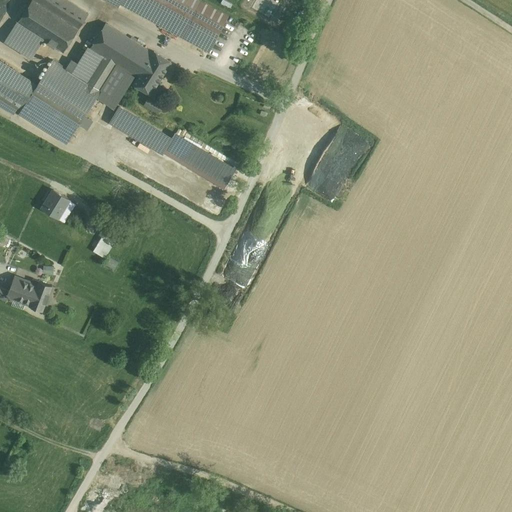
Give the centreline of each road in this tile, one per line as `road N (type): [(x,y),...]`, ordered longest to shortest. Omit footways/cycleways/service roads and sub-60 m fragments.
road 1 (residential): [(332,0),(215,265),(74,511)]
road 2 (track): [(103,453),(187,470),(285,511)]
